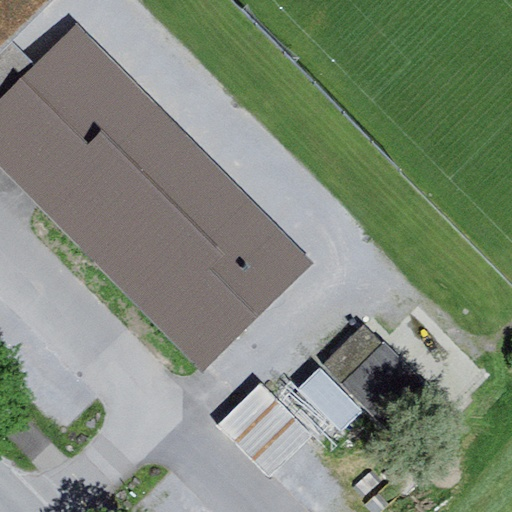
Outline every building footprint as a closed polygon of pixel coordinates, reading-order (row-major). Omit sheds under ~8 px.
[(0,0),(0,108),(39,69),(15,46),(61,0),(0,0)] [(256,209),(78,31),(39,69),(0,108),(0,166),(207,371),(314,264),(256,209)] [(284,181),(256,209),(314,264),(341,236),(284,181)] [(367,326),(325,367),(386,428),(428,388),(367,326)] [(321,370),(301,389),(340,431),(360,412),(321,370)]
